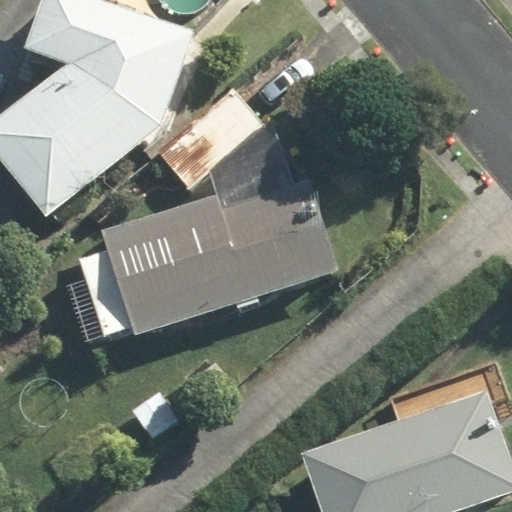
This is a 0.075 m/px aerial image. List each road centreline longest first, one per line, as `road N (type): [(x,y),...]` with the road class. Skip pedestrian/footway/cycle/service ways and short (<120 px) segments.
road 1 (unknown): [(157,511),(511,206)]
road 2 (residential): [(511,125),(409,0)]
